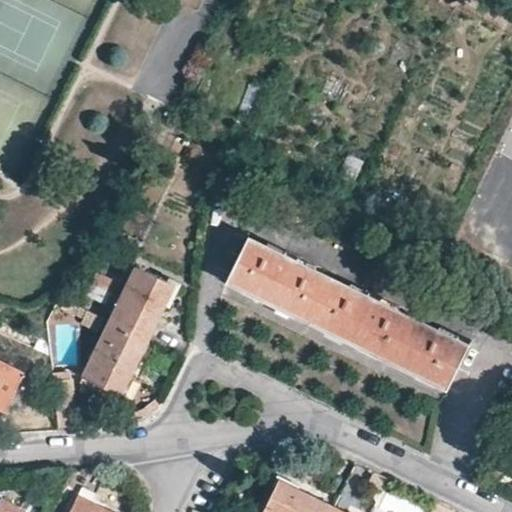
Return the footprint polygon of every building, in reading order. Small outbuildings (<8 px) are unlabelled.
[(398,311),(401,305),(370,290),(367,296),(315,270),(318,264),(287,249),(284,255),(248,238),(228,278),(254,290),(263,295),(340,333),(418,372),(448,387),(471,340),(440,324),(438,330),(398,311)] [(109,320),(149,339),(176,284),(137,265),(109,320)] [(105,275),(97,271),(85,294),(93,299),(96,292),(104,277),(105,275)] [(117,282),(105,275),(104,277),(96,292),(93,299),(105,305),(117,282)] [(75,314),(79,305),(68,299),(63,308),(75,314)] [(88,310),(79,305),(75,314),(84,319),(89,310),(88,310)] [(89,310),(84,319),(82,322),(97,330),(104,317),(89,310)] [(122,394),(149,339),(109,320),(82,375),(122,394)] [(23,373),(0,361),(0,407),(5,410),(23,373)] [(71,381),(53,382),(58,430),(75,429),(71,381)] [(264,511),(331,511),(334,506),(280,480),(264,511)] [(109,511),(94,504),(98,495),(81,487),(68,511),(109,511)] [(0,511),(22,511),(24,510),(0,498),(0,511)]
